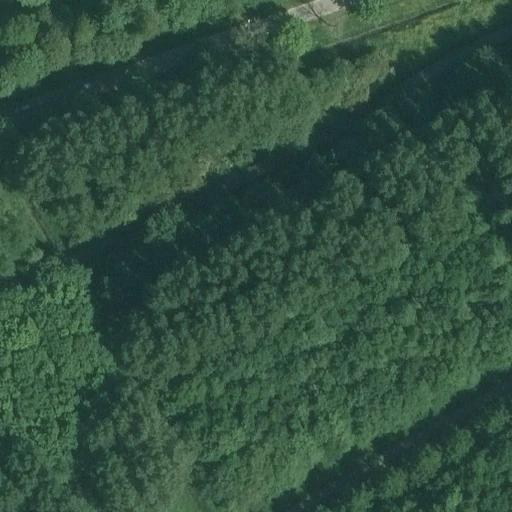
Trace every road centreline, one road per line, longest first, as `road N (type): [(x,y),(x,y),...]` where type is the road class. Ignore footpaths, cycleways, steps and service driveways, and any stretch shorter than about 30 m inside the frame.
road 1 (track): [(291,511),(511,390)]
road 2 (unknown): [(511,400),(315,511)]
